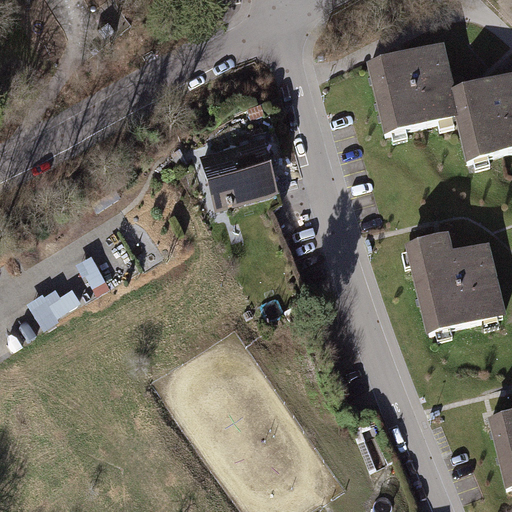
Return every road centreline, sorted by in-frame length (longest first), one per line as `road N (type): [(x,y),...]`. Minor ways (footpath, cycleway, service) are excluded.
road 1 (residential): [(439,511),(371,342),(278,25)]
road 2 (residential): [(0,168),(278,25)]
